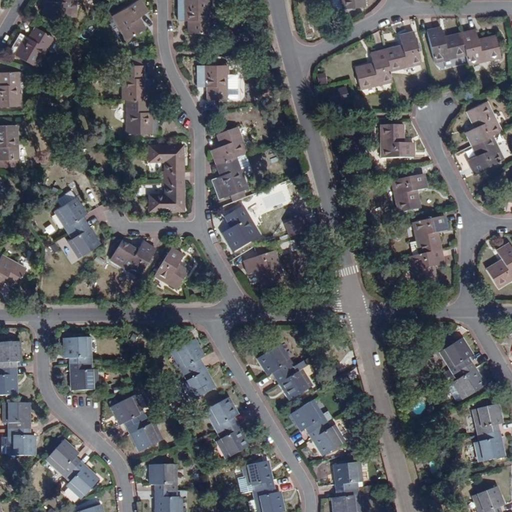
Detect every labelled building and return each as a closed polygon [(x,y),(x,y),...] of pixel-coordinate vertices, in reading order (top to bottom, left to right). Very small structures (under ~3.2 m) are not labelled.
[(76,17),(76,0),(55,0),(55,2),(44,2),(44,17),(76,17)] [(139,18),(148,12),(141,0),(138,0),(113,16),(128,40),(146,28),(139,18)] [(189,34),(209,34),(209,0),(178,0),(178,21),(189,21),(189,34)] [(342,0),(343,9),(365,7),(364,0),(342,0)] [(31,34),(33,35),(31,39),(21,33),(10,52),(36,67),(54,37),(36,27),(31,34)] [(427,31),(435,63),(466,55),(460,33),(443,38),(441,28),(427,31)] [(478,41),(474,30),(460,33),(466,55),(468,66),(501,57),(496,36),(478,41)] [(399,35),(402,46),(385,50),(390,72),(422,64),(414,32),(399,35)] [(393,82),(390,72),(385,50),(371,53),(374,64),(356,68),(361,90),(393,82)] [(144,66),(142,66),(124,65),(124,100),(127,100),(148,100),(147,94),(154,94),(154,79),(144,79),(144,66)] [(235,76),(228,76),(228,66),(198,66),(198,87),(208,87),(208,100),(229,100),(229,98),(235,98),(235,100),(239,100),(240,98),(240,95),(238,95),(238,80),(240,80),(240,76),(238,75),(235,75),(235,76)] [(0,106),(21,106),(19,72),(0,72),(0,106)] [(346,88),(338,90),(340,96),(329,99),(330,107),(349,102),(346,88)] [(158,113),(148,112),(148,100),(127,100),(128,134),(159,134),(158,113)] [(475,128),(465,133),(472,146),(492,136),(502,131),(486,102),(467,112),(475,128)] [(0,159),(2,160),(18,159),(19,159),(18,125),(0,125),(0,159)] [(414,144),(403,143),(403,126),(381,126),(381,158),(414,159),(414,144)] [(212,151),(217,166),(237,158),(247,154),(237,127),(218,135),(222,147),(212,151)] [(504,159),(492,136),(472,146),(477,156),(468,161),(475,175),(504,159)] [(163,162),(163,178),(184,178),(184,165),(184,146),(149,146),(150,162),(163,162)] [(465,149),(469,159),(476,156),(472,147),(465,149)] [(218,200),(248,189),(237,158),(217,166),(221,177),(211,181),(218,200)] [(2,160),(0,159),(0,167),(19,167),(18,159),(2,160)] [(417,191),(426,189),(423,175),(392,181),(398,214),(420,209),(417,191)] [(151,211),(184,211),(184,178),(163,178),(163,185),(170,185),(170,196),(151,196),(151,211)] [(76,197),(55,211),(69,234),(86,222),(83,217),(87,214),(76,197)] [(222,233),(234,252),(260,236),(243,207),(226,217),(232,228),(222,233)] [(284,223),(291,239),(312,230),(306,215),(284,223)] [(444,217),(412,223),(419,255),(441,250),(437,234),(447,231),(444,217)] [(79,259),(101,244),(86,222),(69,234),(72,239),(68,242),(79,259)] [(123,242),(111,261),(139,278),(155,250),(143,243),(138,251),(123,242)] [(486,270),(497,288),(511,279),(511,248),(509,244),(496,251),(502,260),(486,270)] [(178,265),(184,256),(171,249),(155,276),(177,290),(188,271),(178,265)] [(444,265),(441,250),(419,255),(409,257),(415,290),(438,285),(434,267),(444,265)] [(263,289),(284,282),(274,251),(244,261),(248,275),(258,272),(263,289)] [(0,289),(5,281),(16,288),(26,269),(2,255),(0,259),(0,289)] [(64,359),(70,359),(70,365),(91,365),(90,338),(64,339),(64,359)] [(171,352),(184,376),(203,365),(200,360),(204,357),(195,339),(171,352)] [(462,339),(439,353),(454,375),(472,364),(468,358),(473,355),(462,339)] [(20,342),(0,342),(0,368),(16,368),(15,363),(22,362),(20,342)] [(272,373),(275,379),(294,367),(280,345),(257,359),(268,376),(272,373)] [(307,365),(304,360),(294,367),(275,379),(283,390),(285,389),(287,392),(285,393),(290,400),(312,386),(301,369),(307,365)] [(463,400),(486,385),(472,364),(454,375),(457,380),(452,383),(463,400)] [(91,365),(70,365),(72,391),(98,390),(97,370),(91,370),(91,365)] [(192,401),(216,387),(203,365),(184,376),(187,380),(182,383),(192,401)] [(0,395),(17,395),(16,368),(0,368),(0,395)] [(119,425),(124,423),(127,429),(147,419),(134,395),(110,407),(119,425)] [(229,398),(206,411),(218,434),(237,423),(234,418),(239,415),(229,398)] [(305,429),(309,435),(327,423),(312,401),(290,414),(301,431),(305,429)] [(8,423),(8,430),(30,430),(30,403),(4,403),(3,423),(8,423)] [(473,410),(478,436),(499,431),(497,425),(503,424),(499,404),(473,410)] [(154,422),(149,424),(147,419),(127,429),(139,452),(163,440),(154,422)] [(226,459),(249,446),(237,423),(218,434),(221,439),(217,442),(226,459)] [(334,425),(330,428),(327,423),(309,435),(323,456),(346,442),(334,425)] [(35,436),(30,436),(30,430),(8,430),(9,456),(35,456),(35,436)] [(479,463),(505,457),(499,431),(478,436),(480,442),(475,443),(479,463)] [(46,460),(66,478),(80,463),(75,458),(79,454),(64,440),(46,460)] [(253,492),(274,488),(268,462),(242,468),(244,478),(237,479),(241,495),(253,492)] [(82,500),(99,480),(80,463),(66,478),(71,482),(67,486),(82,500)] [(360,463),(334,466),(337,492),(358,490),(357,483),(362,482),(360,463)] [(155,485),(155,491),(176,491),(177,465),(150,465),(150,485),(155,485)] [(496,487),(473,496),(478,511),(500,511),(499,508),(504,506),(496,487)] [(274,488),(253,492),(257,511),(283,511),(285,511),(280,492),(275,493),(274,488)] [(333,511),(360,511),(358,490),(337,492),(338,498),(332,499),(333,511)] [(181,511),(182,498),(176,498),(176,491),(155,491),(155,511),(181,511)]
